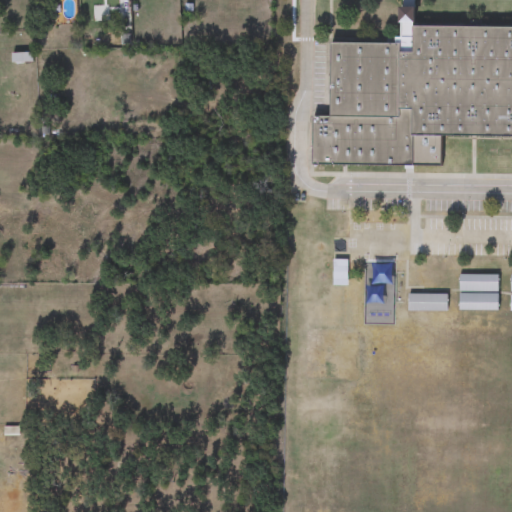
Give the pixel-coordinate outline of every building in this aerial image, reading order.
[(311,166),(312,116),(328,116),(329,41),(411,42),(411,26),(511,26),(511,137),(412,137),(411,166),(311,166)] [(462,156),(462,172),(423,172),(423,155),(462,156)] [(511,156),(511,173),(489,173),(489,156),(511,156)] [(332,286),(332,261),(346,261),(346,286),(332,286)] [(458,292),(458,276),(497,276),(497,292),(458,292)] [(446,311),(407,311),(407,294),(446,294),(446,311)] [(497,311),(458,311),(458,294),(497,294),(497,311)]
